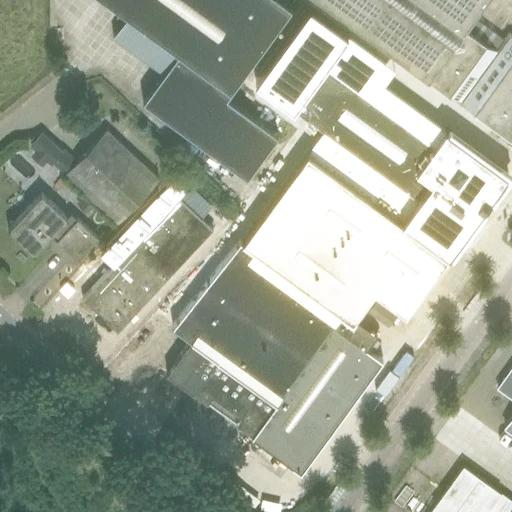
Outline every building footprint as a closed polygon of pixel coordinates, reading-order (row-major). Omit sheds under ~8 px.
[(290,7),(281,0),(104,0),(176,52),(143,98),(246,173),(277,131),(226,93),(229,90),(230,91),(290,7)] [(322,0),(459,99),(510,135),(511,136),(511,35),(507,33),(495,49),(464,25),(477,7),(480,9),(486,0),(322,0)] [(443,127),(432,142),(324,63),(293,106),(418,197),(427,185),(474,218),(507,173),(443,127)] [(105,128),(64,172),(117,221),(158,178),(105,128)] [(409,315),(452,258),(402,220),(414,204),(419,198),(324,128),(248,232),(361,314),(378,292),(409,315)] [(64,150),(62,149),(42,129),(29,143),(35,149),(30,154),(42,165),(47,160),(51,164),(53,162),(64,150)] [(41,191),(7,227),(33,251),(50,233),(77,258),(97,236),(70,210),(66,215),(41,191)] [(81,297),(116,329),(211,227),(176,194),(81,297)] [(76,204),(84,212),(91,205),(83,197),(76,204)] [(166,371),(193,390),(194,389),(204,397),(206,394),(233,414),(232,417),(251,431),(250,431),(300,468),(381,357),(365,345),(376,330),(358,318),(361,314),(248,232),(173,325),(191,338),(166,371)] [(367,308),(387,323),(394,312),(374,298),(367,308)] [(511,364),(497,386),(511,396),(511,413),(504,424),(511,430),(511,364)] [(511,511),(511,499),(463,464),(428,511),(511,511)]
